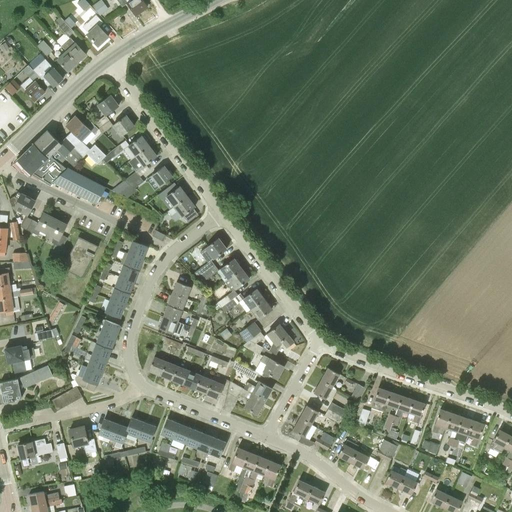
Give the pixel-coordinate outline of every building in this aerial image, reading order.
[(80,0),(76,4),(83,12),(90,5),(85,0),(80,0)] [(101,0),(100,0),(92,6),(97,12),(100,15),(108,9),(101,0)] [(130,0),(127,3),(136,15),(147,7),(142,0),(130,0)] [(108,37),(99,26),(103,22),(96,15),(83,27),(88,32),(87,34),(98,46),(108,37)] [(56,40),(66,51),(77,63),(86,55),(69,36),(74,32),(60,17),(55,21),(59,25),(58,26),(64,33),(56,40)] [(44,39),(38,45),(47,55),(53,50),(44,39)] [(0,45),(4,52),(9,49),(6,42),(0,45)] [(68,71),(77,63),(66,51),(57,59),(68,71)] [(54,87),(63,79),(44,57),(37,62),(41,66),(40,67),(46,74),(44,76),(54,87)] [(25,89),(25,90),(35,101),(45,92),(36,81),(40,77),(28,65),(23,69),(30,77),(21,85),(25,89)] [(106,116),(111,112),(119,106),(110,95),(97,105),(106,116)] [(72,132),(79,139),(83,142),(92,132),(94,134),(97,137),(99,135),(102,132),(99,129),(98,128),(94,125),(88,118),(85,121),(84,123),(76,115),(65,126),(72,132)] [(118,121),(112,125),(120,137),(126,132),(134,126),(126,115),(118,121)] [(106,116),(94,125),(98,128),(109,120),(106,116)] [(98,128),(99,129),(102,132),(112,125),(109,120),(98,128)] [(47,130),(34,143),(47,157),(50,155),(51,155),(50,156),(60,164),(66,159),(73,167),(83,156),(65,138),(60,143),(47,130)] [(83,156),(86,153),(90,150),(90,149),(83,142),(79,139),(72,132),(65,138),(83,156)] [(133,142),(128,146),(136,156),(149,146),(141,136),(133,142)] [(34,143),(25,151),(17,160),(31,174),(50,186),(50,185),(53,181),(54,182),(64,187),(64,188),(65,188),(75,193),(76,194),(76,193),(86,198),(86,199),(96,204),(97,205),(101,196),(106,187),(68,167),(66,168),(60,164),(50,156),(51,155),(50,155),(47,157),(34,143)] [(95,144),(90,149),(90,150),(86,153),(97,164),(102,160),(106,155),(95,144)] [(124,150),(123,149),(120,144),(106,155),(102,160),(105,164),(124,150)] [(138,171),(143,167),(149,162),(157,156),(149,146),(136,156),(131,159),(130,160),(138,171)] [(164,166),(151,176),(159,186),(172,177),(164,166)] [(136,171),(124,180),(130,185),(140,177),(136,171)] [(140,177),(130,185),(134,189),(143,181),(140,177)] [(179,186),(171,192),(166,197),(174,206),(187,196),(179,186)] [(13,208),(27,216),(35,200),(22,193),(19,198),(14,196),(9,199),(12,209),(13,208)] [(187,196),(174,206),(168,210),(171,214),(177,210),(181,217),(195,207),(187,196)] [(38,223),(32,220),(27,230),(37,235),(40,230),(48,234),(55,219),(43,212),(38,223)] [(26,217),(21,227),(27,230),(32,220),(26,217)] [(67,224),(55,219),(48,234),(54,237),(51,242),(55,245),(52,252),(58,255),(67,240),(60,236),(67,224)] [(14,240),(20,239),(19,231),(17,222),(10,223),(12,233),(14,240)] [(155,230),(152,236),(163,241),(166,236),(155,230)] [(97,246),(79,237),(64,267),(82,276),(97,246)] [(200,252),(208,262),(194,272),(198,278),(215,265),(211,260),(213,259),(218,255),(226,249),(218,238),(200,252)] [(119,250),(123,243),(118,240),(115,248),(119,250)] [(128,253),(142,259),(147,247),(133,242),(128,253)] [(111,256),(115,258),(119,250),(115,248),(111,256)] [(14,253),(14,261),(28,261),(26,252),(14,253)] [(142,259),(128,253),(124,265),(138,270),(142,259)] [(215,265),(198,278),(201,283),(217,271),(225,282),(228,279),(242,269),(234,258),(226,265),(220,269),(218,270),(215,265)] [(104,270),(108,272),(112,265),(107,263),(104,270)] [(119,277),(133,282),(138,270),(124,265),(119,277)] [(8,278),(7,273),(10,273),(9,267),(0,268),(0,286),(9,285),(9,284),(8,278)] [(242,269),(228,279),(235,289),(241,285),(249,279),(242,269)] [(104,280),(108,272),(104,270),(100,278),(104,280)] [(115,288),(129,294),(133,282),(119,277),(115,288)] [(172,293),(186,298),(191,287),(177,281),(172,293)] [(18,296),(27,295),(36,293),(35,287),(10,292),(9,285),(0,286),(0,298),(18,296)] [(92,293),(97,295),(101,287),(96,285),(92,293)] [(110,300),(124,305),(129,294),(115,288),(110,300)] [(217,303),(221,307),(238,295),(234,289),(232,291),(227,295),(217,303)] [(250,310),(264,299),(256,289),(248,295),(244,298),(240,293),(238,295),(221,307),(224,313),(239,302),(246,312),(250,309),(250,310)] [(93,303),(97,295),(92,293),(89,300),(93,303)] [(186,298),(172,293),(168,305),(182,310),(186,298)] [(17,312),(20,312),(18,296),(0,298),(0,311),(7,311),(7,314),(17,312)] [(264,299),(250,310),(258,320),(272,309),(264,299)] [(124,305),(110,300),(106,312),(120,317),(124,305)] [(201,313),(204,305),(199,303),(196,312),(201,313)] [(182,310),(168,305),(163,316),(177,322),(182,310)] [(78,323),(82,325),(86,318),(81,315),(78,323)] [(177,322),(163,316),(159,328),(173,334),(177,322)] [(194,318),(190,327),(195,328),(198,320),(194,318)] [(101,332),(115,337),(120,326),(106,320),(101,332)] [(240,333),(244,338),(247,342),(249,340),(260,331),(253,322),(250,325),(240,333)] [(82,325),(78,323),(74,331),(78,333),(82,325)] [(267,334),(274,342),(271,346),(269,351),(276,355),(279,349),(278,348),(276,345),(281,342),(282,343),(283,342),(287,347),(293,342),(279,324),(271,331),(267,334)] [(36,333),(34,333),(35,340),(54,336),(52,330),(43,332),(36,333)] [(256,343),(264,337),(264,336),(260,331),(249,340),(256,343)] [(101,332),(97,344),(111,349),(115,337),(101,332)] [(68,343),(72,345),(76,337),(72,335),(68,343)] [(72,345),(77,347),(80,349),(81,346),(79,344),(81,340),(76,337),(72,345)] [(256,343),(249,340),(247,342),(242,345),(259,354),(263,347),(256,343)] [(69,352),(72,345),(68,343),(64,350),(69,352)] [(8,362),(12,362),(14,373),(26,371),(24,359),(35,357),(34,348),(29,349),(28,344),(14,347),(13,347),(11,347),(11,348),(10,348),(7,346),(4,351),(6,353),(8,362)] [(106,361),(111,349),(97,344),(92,355),(106,361)] [(178,348),(172,345),(170,351),(176,354),(178,348)] [(264,354),(254,371),(258,373),(267,378),(270,375),(277,379),(284,366),(275,361),(270,358),(264,354)] [(92,355),(88,367),(102,372),(106,361),(92,355)] [(160,375),(166,361),(154,356),(148,371),(160,375)] [(212,356),(210,360),(211,361),(218,364),(220,359),(212,356)] [(220,359),(218,364),(227,367),(229,362),(220,359)] [(258,373),(254,371),(234,360),(233,367),(254,379),(258,373)] [(160,375),(172,380),(177,366),(166,361),(160,375)] [(20,377),(24,388),(53,376),(48,365),(20,377)] [(172,380),(183,385),(189,370),(177,366),(172,380)] [(97,384),(102,372),(88,367),(84,377),(78,375),(76,379),(79,385),(85,387),(88,380),(97,384)] [(321,380),(332,387),(339,374),(328,367),(321,380)] [(183,385),(195,389),(201,375),(189,370),(183,385)] [(195,389),(207,394),(212,380),(201,375),(195,389)] [(226,396),(227,392),(230,381),(229,381),(214,375),(212,380),(207,394),(218,399),(220,394),(226,396)] [(18,378),(10,380),(0,381),(0,382),(4,402),(22,398),(19,388),(18,378)] [(347,378),(344,383),(351,387),(353,382),(347,378)] [(332,387),(321,380),(314,393),(325,399),(332,387)] [(230,381),(227,392),(237,398),(239,395),(248,400),(245,407),(257,414),(265,400),(244,389),(230,381)] [(271,388),(258,381),(255,387),(248,382),(244,389),(265,400),(271,388)] [(366,388),(358,384),(351,397),(358,401),(366,388)] [(77,400),(82,397),(76,386),(71,389),(77,400)] [(383,412),(385,405),(390,391),(378,387),(375,397),(373,401),(371,407),(383,412)] [(66,392),(72,402),(77,400),(71,389),(66,392)] [(385,405),(392,407),(397,409),(401,395),(390,391),(385,405)] [(61,394),(67,405),(72,402),(66,392),(61,394)] [(56,397),(62,408),(67,405),(61,394),(56,397)] [(413,400),(401,395),(397,409),(395,415),(392,423),(397,425),(402,411),(409,413),(413,400)] [(56,397),(51,400),(56,411),(62,408),(56,397)] [(413,400),(409,413),(415,415),(413,422),(418,423),(420,417),(422,413),(425,404),(413,400)] [(332,402),(328,409),(342,417),(345,410),(332,402)] [(300,418),(311,424),(318,412),(307,405),(300,418)] [(364,427),(370,411),(361,408),(357,419),(358,420),(357,424),(364,427)] [(344,418),(342,417),(328,409),(325,415),(340,424),(344,418)] [(440,426),(445,428),(451,413),(440,409),(437,418),(434,424),(432,432),(437,434),(440,426)] [(390,413),(385,428),(390,430),(391,427),(392,423),(395,415),(390,413)] [(445,428),(451,430),(456,432),(462,416),(451,413),(445,428)] [(457,448),(459,440),(465,443),(467,436),(473,420),(462,416),(456,432),(454,439),(452,446),(457,448)] [(138,437),(143,422),(131,418),(128,428),(126,432),(126,433),(138,437)] [(311,424),(300,418),(293,430),(304,437),(311,424)] [(104,419),(99,433),(111,438),(116,424),(104,419)] [(161,434),(173,438),(179,424),(167,419),(161,434)] [(484,424),(473,420),(467,436),(473,438),(471,445),(476,447),(478,440),(484,424)] [(143,422),(138,437),(150,441),(155,426),(143,422)] [(126,432),(128,428),(116,424),(111,438),(110,441),(110,444),(115,446),(117,440),(123,443),(126,433),(126,432)] [(190,428),(179,424),(173,438),(184,443),(190,428)] [(69,429),(74,446),(84,444),(87,456),(91,455),(91,452),(96,451),(93,440),(88,441),(84,426),(69,429)] [(390,430),(388,436),(396,439),(398,433),(395,432),(396,429),(391,427),(390,430)] [(202,433),(190,428),(184,443),(196,448),(202,433)] [(409,445),(416,448),(422,431),(415,429),(409,445)] [(494,438),(489,448),(500,454),(503,448),(510,435),(499,429),(494,438)] [(214,438),(202,433),(196,448),(208,452),(214,438)] [(407,442),(409,436),(402,434),(400,439),(407,442)] [(314,443),(327,450),(334,437),(331,435),(328,440),(323,437),(322,438),(318,436),(314,443)] [(503,448),(509,451),(506,457),(505,457),(502,464),(507,466),(511,460),(511,457),(511,436),(510,435),(503,448)] [(32,465),(38,463),(36,456),(38,455),(52,452),(51,443),(46,444),(45,438),(40,440),(18,445),(21,459),(30,457),(32,465)] [(225,442),(214,438),(208,452),(219,457),(225,442)] [(376,454),(383,457),(391,442),(384,439),(376,454)] [(428,450),(431,441),(425,439),(422,447),(428,450)] [(356,451),(355,450),(358,446),(347,440),(345,444),(344,444),(337,456),(350,462),(356,451)] [(440,444),(431,441),(428,450),(427,451),(436,455),(440,444)] [(391,443),(391,442),(383,457),(390,461),(397,446),(391,443)] [(56,445),(60,461),(66,460),(66,457),(67,457),(64,443),(56,445)] [(229,469),(240,474),(243,467),(242,467),(248,452),(238,447),(229,469)] [(356,451),(350,462),(363,469),(369,457),(356,451)] [(249,469),(243,484),(247,486),(259,456),(248,452),(242,467),(243,467),(249,469)] [(259,456),(247,486),(251,487),(257,473),(264,475),(270,460),(259,456)] [(267,485),(272,487),(281,465),(270,460),(264,475),(270,478),(267,485)] [(159,475),(161,471),(162,465),(155,463),(153,469),(153,470),(159,475)] [(478,471),(483,473),(487,465),(481,463),(478,471)] [(391,469),(385,482),(398,488),(404,476),(403,475),(406,470),(401,468),(400,470),(393,466),(392,470),(391,469)] [(194,480),(197,472),(191,470),(189,478),(194,479),(194,480)] [(203,483),(209,486),(213,487),(217,475),(208,471),(203,483)] [(462,472),(457,483),(466,487),(471,476),(462,472)] [(439,477),(432,474),(430,479),(437,483),(439,477)] [(404,476),(398,488),(411,494),(417,482),(404,476)] [(299,480),(286,507),(291,509),(297,497),(299,494),(306,498),(312,486),(299,480)] [(74,484),(64,486),(65,493),(67,492),(68,497),(76,495),(74,484)] [(473,485),(470,492),(476,495),(480,488),(473,485)] [(245,492),(244,494),(242,499),(246,500),(248,493),(251,487),(247,486),(246,490),(245,492)] [(312,486),(306,498),(319,504),(325,492),(312,486)] [(449,495),(436,489),(430,501),(443,507),(449,495)] [(44,491),(38,491),(29,494),(31,505),(59,499),(58,492),(45,495),(44,491)] [(467,497),(474,501),(476,495),(470,492),(467,497)] [(453,511),(457,511),(462,501),(449,495),(443,507),(453,511)] [(483,498),(476,495),(474,501),(480,504),(483,498)] [(59,499),(31,505),(32,511),(54,511),(55,511),(54,505),(62,503),(61,499),(59,499)]
